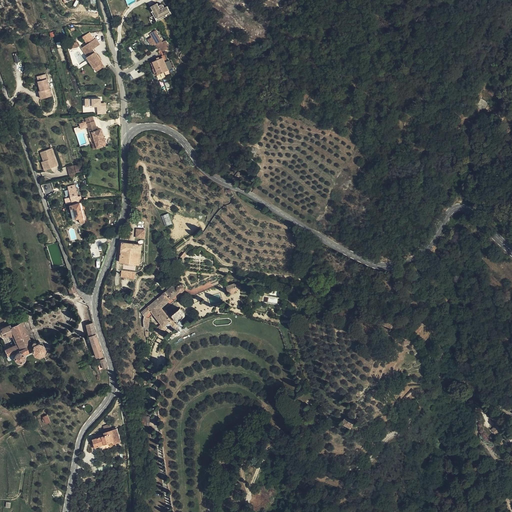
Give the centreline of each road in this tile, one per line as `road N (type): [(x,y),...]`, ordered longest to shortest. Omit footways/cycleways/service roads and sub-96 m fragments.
road 1 (secondary): [(130,134),(144,126),(169,130),(219,179),(370,262),(413,259),(455,208),(473,214),(511,253)]
road 2 (residential): [(94,304),(78,290),(0,75)]
road 3 (secondary): [(66,511),(83,432),(115,382),(94,304)]
road 4 (secondary): [(94,304),(124,213),(130,134)]
road 5 (residential): [(130,134),(101,0)]
